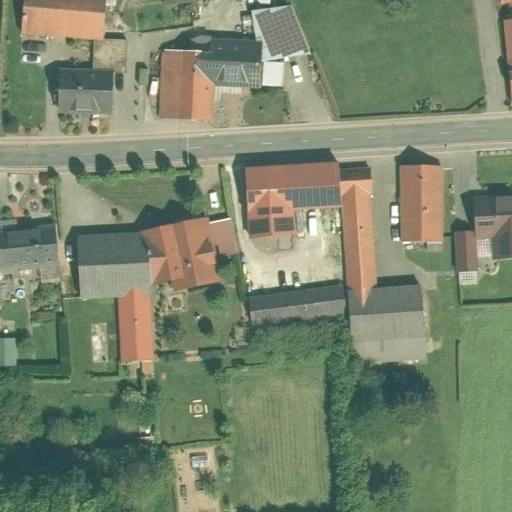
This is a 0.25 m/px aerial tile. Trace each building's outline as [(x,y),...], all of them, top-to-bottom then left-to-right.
[(103,0),(23,0),(22,34),(91,37),(89,67),(113,68),(125,69),(126,38),(102,37),(103,0)] [(511,0),(496,0),(497,4),(505,3),(506,13),(497,14),(507,105),(511,104),(511,0)] [(254,9),(258,39),(264,39),(269,60),(310,52),(292,4),(254,9)] [(196,48),(166,47),(163,118),(212,119),(214,87),(256,89),(258,39),(197,37),(196,48)] [(286,64),(268,62),(266,83),(284,84),(286,64)] [(113,68),(89,67),(57,66),(55,113),(111,115),(113,68)] [(440,165),(398,166),(399,245),(440,244),(440,165)] [(369,167),(244,174),(247,236),(292,235),(292,209),(339,206),(346,283),(249,296),(253,329),(345,317),(351,366),(425,360),(419,282),(376,284),(369,167)] [(511,198),(471,201),(472,228),(452,229),(454,280),(477,279),(476,255),(490,254),(490,261),(511,260),(511,198)] [(136,229),(75,232),(77,298),(116,296),(119,364),(152,362),(149,283),(167,279),(171,296),(223,281),(216,259),(238,254),(228,218),(209,222),(207,215),(136,229)] [(54,224),(0,228),(0,301),(6,300),(4,270),(57,265),(54,224)] [(13,336),(0,336),(0,364),(14,364),(13,336)] [(152,437),(135,438),(136,460),(152,459),(152,437)]
